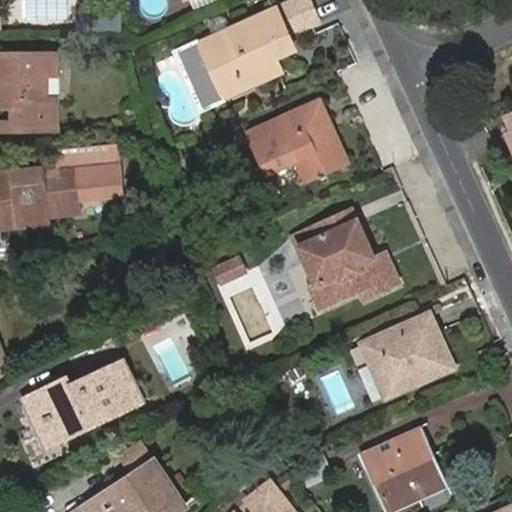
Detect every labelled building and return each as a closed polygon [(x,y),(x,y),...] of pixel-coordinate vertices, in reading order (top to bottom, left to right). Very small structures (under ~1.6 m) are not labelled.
[(202,109),(225,98),(283,71),(269,43),(314,22),(304,0),(292,0),(200,44),(177,54),(202,109)] [(75,29),(118,29),(118,12),(75,12),(75,29)] [(0,74),(3,74),(3,109),(22,109),(22,127),(62,126),(61,98),(52,98),(51,74),(61,74),(60,56),(0,55),(0,74)] [(248,132),(266,170),(296,157),(307,180),(346,161),(318,99),(248,132)] [(49,215),(78,212),(75,169),(0,174),(0,219),(6,219),(6,224),(49,221),(49,215)] [(318,282),(312,285),(323,310),(374,287),(378,295),(402,284),(390,258),(386,260),(382,252),(374,256),(352,208),(291,235),(298,249),(302,247),(318,282)] [(236,257),(212,269),(220,285),(245,273),(236,257)] [(363,343),(370,358),(376,355),(393,393),(452,366),(428,312),(363,343)] [(0,374),(9,371),(0,347),(0,374)] [(376,355),(370,358),(387,395),(393,393),(376,355)] [(48,422),(58,441),(141,399),(122,364),(77,387),(74,380),(27,402),(39,425),(48,422)] [(49,445),(58,441),(48,422),(39,425),(49,445)] [(398,451),(367,464),(388,511),(395,511),(450,487),(422,425),(392,438),(398,451)] [(361,451),(367,464),(398,451),(392,438),(361,451)] [(164,511),(180,501),(153,462),(139,441),(113,457),(128,478),(79,511),(164,511)] [(322,457),(298,469),(306,485),(330,473),(322,457)] [(293,511),(269,481),(244,499),(254,511),(293,511)] [(175,511),(184,507),(180,501),(164,511),(175,511)]
